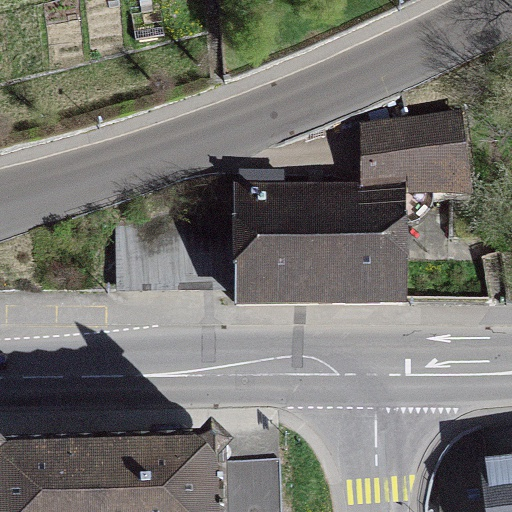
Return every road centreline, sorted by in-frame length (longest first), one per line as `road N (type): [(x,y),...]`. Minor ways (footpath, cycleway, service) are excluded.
road 1 (residential): [(511,18),(153,168),(0,220)]
road 2 (secondary): [(0,380),(373,375)]
road 3 (secondary): [(373,375),(511,373)]
road 4 (residential): [(378,511),(373,375)]
